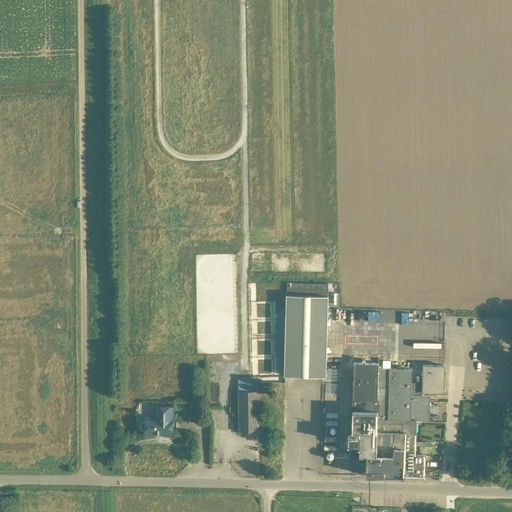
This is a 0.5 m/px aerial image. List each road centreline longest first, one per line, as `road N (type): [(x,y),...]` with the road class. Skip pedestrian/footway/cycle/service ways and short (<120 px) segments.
road 1 (track): [(81,0),(86,479)]
road 2 (track): [(224,406),(224,388),(245,369),(244,132)]
road 3 (tertiary): [(265,484),(0,479)]
road 4 (tertiary): [(511,492),(265,484)]
road 5 (track): [(158,0),(165,146),(188,157),(215,156),(240,141)]
road 6 (track): [(244,132),(242,0)]
